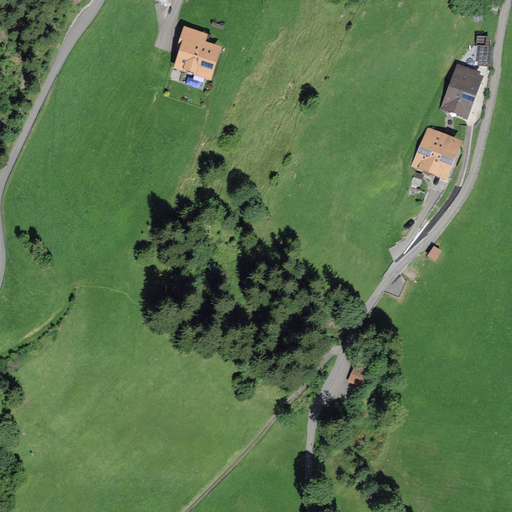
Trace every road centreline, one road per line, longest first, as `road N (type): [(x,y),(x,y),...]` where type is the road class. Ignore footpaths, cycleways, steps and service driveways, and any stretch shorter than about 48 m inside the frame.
road 1 (unclassified): [(311,511),(313,417),(361,316),(462,197),(507,0)]
road 2 (unclassified): [(0,198),(66,49),(100,0)]
